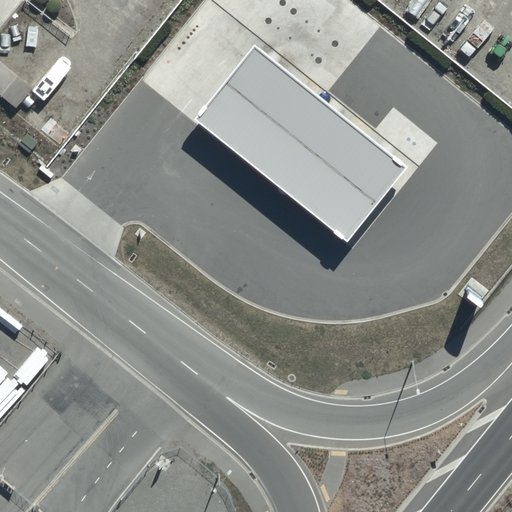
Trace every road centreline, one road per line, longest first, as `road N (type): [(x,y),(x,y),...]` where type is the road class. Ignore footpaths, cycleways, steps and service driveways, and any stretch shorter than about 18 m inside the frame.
road 1 (trunk): [(204,381),(339,422),(401,418),(477,379),(511,340)]
road 2 (tertiary): [(204,381),(0,222)]
road 3 (trunk): [(298,511),(268,459),(204,381)]
